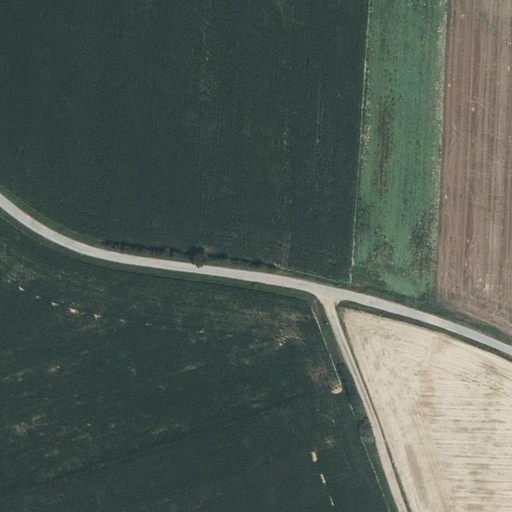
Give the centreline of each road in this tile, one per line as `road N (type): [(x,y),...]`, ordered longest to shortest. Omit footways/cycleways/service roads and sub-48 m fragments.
road 1 (track): [(0,205),(89,253),(327,295)]
road 2 (track): [(327,295),(403,511)]
road 3 (track): [(327,295),(451,328),(511,357)]
